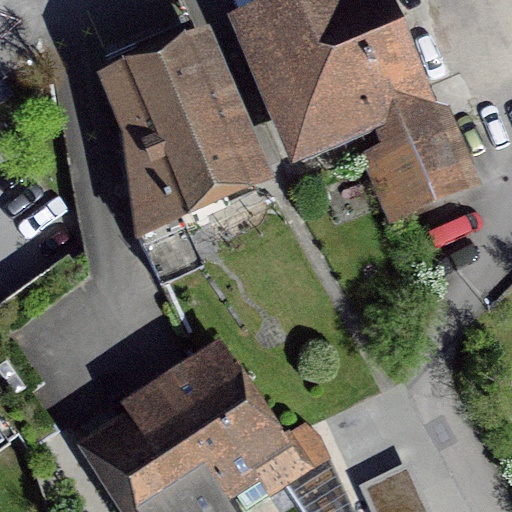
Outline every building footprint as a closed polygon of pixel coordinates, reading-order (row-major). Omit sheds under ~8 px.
[(376,111),(426,89),(387,0),(331,0),(250,35),(301,153),(379,119),(376,111)] [(252,179),(188,33),(113,66),(139,131),(125,137),(134,231),(144,252),(186,232),(177,211),(252,179)] [(440,124),(372,153),(397,210),(464,181),(440,124)] [(0,443),(16,432),(29,451),(57,431),(30,393),(31,391),(20,375),(94,322),(59,272),(57,273),(58,275),(0,316),(0,443)] [(282,441),(231,364),(97,453),(135,511),(229,511),(214,488),(225,482),(244,511),(250,511),(328,458),(319,438),(304,426),(282,441)] [(437,511),(414,456),(365,477),(379,511),(437,511)]
